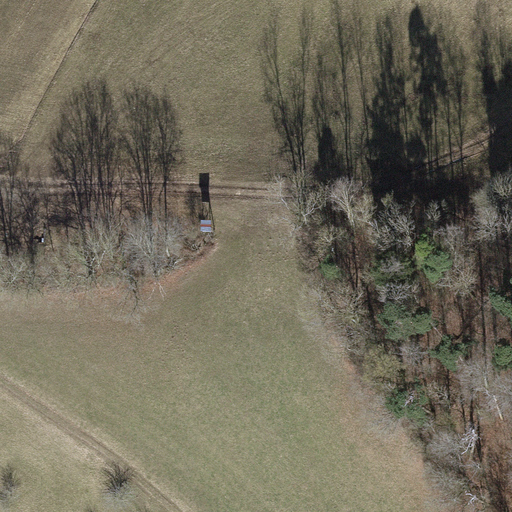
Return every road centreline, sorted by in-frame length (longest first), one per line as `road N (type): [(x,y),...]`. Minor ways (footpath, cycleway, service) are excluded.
road 1 (track): [(307,197),(0,175)]
road 2 (track): [(307,197),(435,176),(511,122)]
